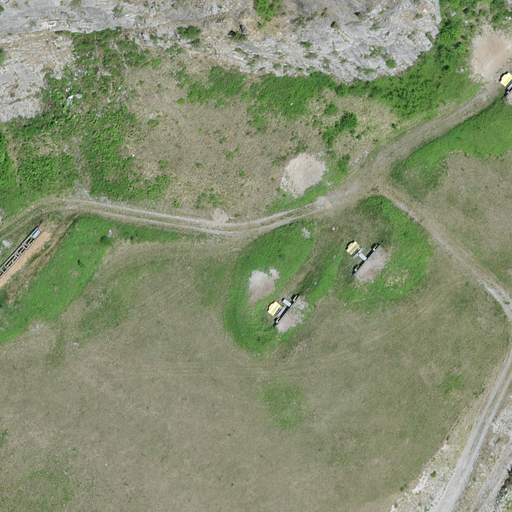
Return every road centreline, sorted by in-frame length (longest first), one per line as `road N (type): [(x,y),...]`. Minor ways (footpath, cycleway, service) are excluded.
road 1 (track): [(511,314),(505,292),(377,194),(244,246),(85,217),(0,298)]
road 2 (track): [(377,194),(404,150),(511,76)]
road 3 (track): [(442,511),(511,350)]
